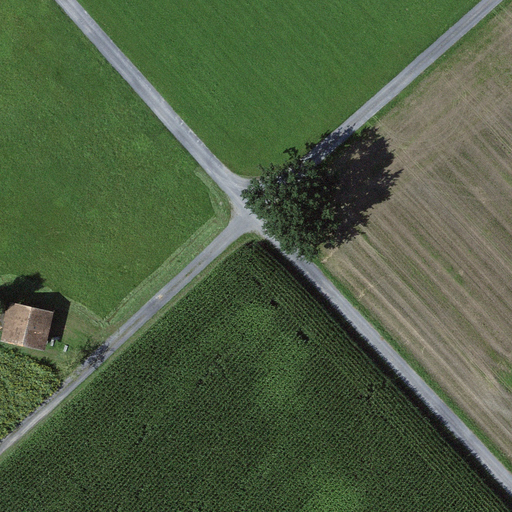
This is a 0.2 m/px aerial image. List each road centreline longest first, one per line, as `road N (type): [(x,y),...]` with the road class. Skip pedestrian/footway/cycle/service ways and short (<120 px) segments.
road 1 (track): [(0,451),(505,0)]
road 2 (track): [(66,0),(511,485)]
